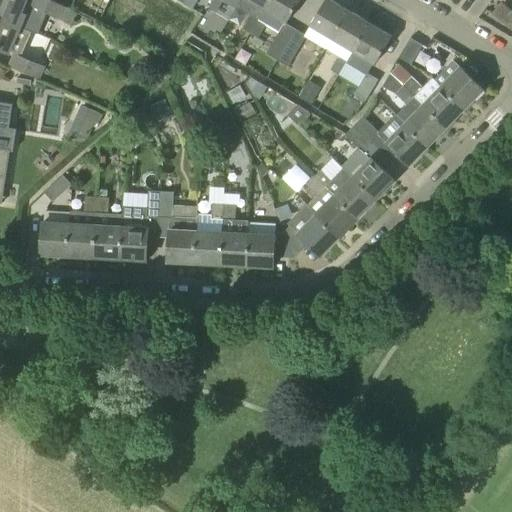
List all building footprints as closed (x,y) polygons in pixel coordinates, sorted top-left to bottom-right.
[(0,0),(0,17),(16,24),(21,26),(20,27),(38,34),(46,13),(29,4),(30,0),(29,0),(0,0)] [(55,1),(52,0),(30,0),(29,4),(46,13),(68,25),(75,12),(55,1)] [(73,0),(70,6),(99,21),(110,0),(73,0)] [(223,0),(237,8),(238,6),(241,0),(213,0),(209,7),(217,12),(223,0)] [(265,9),(270,0),(241,0),(238,6),(251,14),(243,28),(251,32),(259,19),(265,9)] [(270,0),(265,9),(259,19),(251,32),(258,37),(267,24),(279,31),(265,53),(277,61),(295,30),(286,24),(287,22),(299,0),(270,0)] [(325,0),(310,25),(333,39),(350,10),(332,0),(325,0)] [(511,11),(500,1),(491,13),(511,29),(511,11)] [(333,39),(352,50),(354,51),(371,23),(350,10),(333,39)] [(0,48),(10,52),(20,27),(21,26),(16,24),(0,17),(0,48)] [(392,36),(371,23),(354,51),(348,62),(347,64),(365,74),(353,94),(364,101),(377,79),(367,73),(373,62),(375,64),(392,36)] [(295,30),(277,61),(287,66),(305,35),(295,30)] [(409,38),(398,57),(410,64),(422,45),(409,38)] [(8,65),(35,77),(38,79),(44,66),(20,56),(13,53),(13,54),(8,65)] [(347,64),(348,62),(338,56),(330,70),(340,76),(347,64)] [(435,79),(465,108),(466,107),(468,109),(468,108),(467,106),(483,89),(454,60),(435,79)] [(482,70),(476,63),(470,69),(477,76),(482,70)] [(403,84),(447,126),(465,108),(435,79),(434,80),(432,77),(422,87),(411,76),(403,84)] [(262,84),(250,77),(246,83),(254,96),(262,84)] [(396,114),(429,145),(447,126),(403,84),(394,94),(405,104),(396,114)] [(311,102),(317,92),(307,86),(301,96),(311,102)] [(155,122),(171,116),(164,99),(148,106),(155,122)] [(249,102),(234,111),(240,122),(256,113),(249,102)] [(289,114),(299,124),(309,113),(310,112),(298,104),(298,105),(289,114)] [(85,128),(82,136),(88,139),(99,112),(84,106),(76,124),(85,128)] [(128,118),(133,132),(150,126),(145,112),(128,118)] [(427,146),(429,145),(396,114),(378,132),(362,116),(353,125),(373,143),(381,135),(410,164),(427,147),(429,149),(429,148),(427,146)] [(307,116),(301,123),(306,129),(313,121),(307,116)] [(232,140),(226,124),(214,128),(221,144),(232,140)] [(344,167),(354,177),(376,198),(377,197),(379,199),(380,199),(378,197),(394,180),(365,151),(373,143),(353,125),(344,135),(358,148),(341,165),(344,167)] [(13,149),(15,131),(0,129),(0,182),(4,183),(9,149),(13,149)] [(263,162),(259,165),(263,176),(270,169),(263,162)] [(296,162),(284,175),(298,188),(310,174),(296,162)] [(315,176),(335,195),(358,217),(376,198),(354,177),(344,167),(332,179),(322,170),(315,176)] [(71,184),(62,174),(43,192),(52,201),(71,184)] [(315,199),(308,206),(339,236),(358,217),(335,195),(327,187),(315,176),(307,185),(308,186),(318,195),(315,199)] [(318,195),(308,186),(305,190),(315,199),(318,195)] [(123,214),(121,258),(122,258),(122,261),(123,258),(147,259),(149,215),(160,216),(161,191),(148,190),(147,208),(123,206),(123,214)] [(161,191),(160,216),(171,217),(169,260),(193,262),(193,264),(193,265),(193,262),(195,262),(198,217),(172,216),(174,192),(161,191)] [(68,255),(94,256),(98,197),(85,196),(84,212),(70,211),(69,223),(68,255)] [(94,256),(121,258),(123,214),(108,213),(109,197),(107,197),(100,197),(98,197),(94,256)] [(195,262),(221,263),(225,204),(213,203),(212,215),(198,214),(198,217),(195,262)] [(225,204),(221,263),(247,265),(249,220),(234,219),(235,204),(225,204)] [(339,236),(308,206),(290,224),(291,225),(285,231),(295,257),(309,243),(321,255),(338,238),(340,240),(340,239),(338,237),(339,236)] [(295,257),(285,231),(275,231),(275,221),(249,220),(247,265),(249,265),(248,267),(249,268),(250,265),(273,266),(274,256),(295,257)] [(68,255),(69,223),(43,221),(42,253),(66,254),(65,257),(66,257),(67,255),(68,255)]
